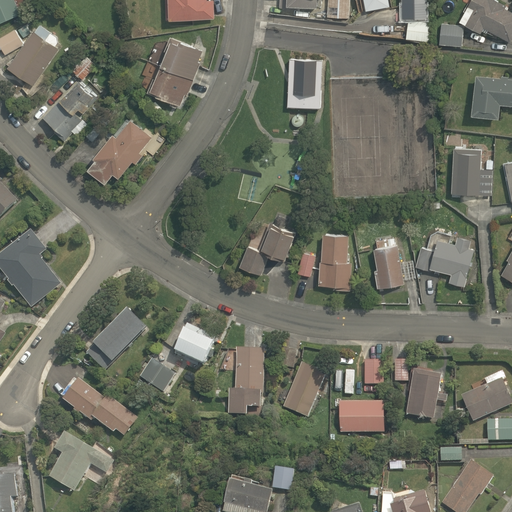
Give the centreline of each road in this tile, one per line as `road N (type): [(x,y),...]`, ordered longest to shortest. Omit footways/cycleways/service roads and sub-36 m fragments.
road 1 (residential): [(126,236),(194,280),(271,312),(357,327),(511,330)]
road 2 (residential): [(126,236),(225,91),(244,0)]
road 3 (residential): [(126,236),(53,338),(14,421)]
road 4 (residential): [(0,113),(126,236)]
